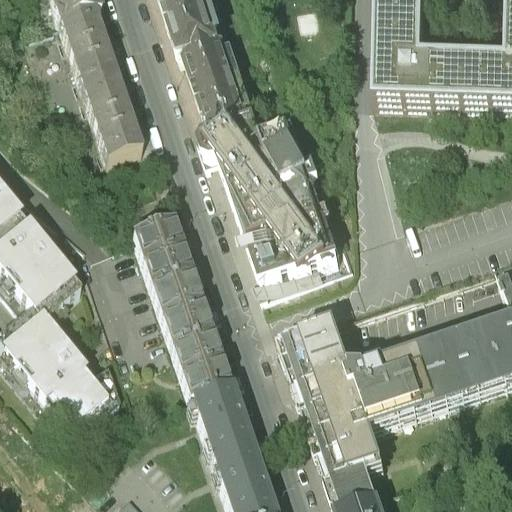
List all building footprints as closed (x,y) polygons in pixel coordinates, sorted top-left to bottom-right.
[(49,0),(58,34),(93,22),(98,20),(97,14),(95,7),(94,0),(49,0)] [(157,0),(182,73),(219,61),(217,51),(223,49),(205,0),(157,0)] [(511,0),(380,0),(379,124),(511,126),(511,0)] [(58,34),(103,174),(139,163),(127,128),(104,57),(93,22),(58,34)] [(219,61),(182,73),(207,150),(250,137),(247,128),(252,125),(235,69),(227,69),(225,59),(219,61)] [(261,305),(265,316),(300,303),(297,289),(339,276),(336,262),(346,259),(339,232),(334,225),(323,226),(316,201),(319,198),(315,185),(308,184),(297,148),(265,158),(256,133),(250,137),(207,150),(204,153),(210,166),(215,180),(221,179),(261,305)] [(0,282),(31,320),(0,346),(0,357),(55,423),(58,420),(72,436),(100,413),(107,421),(118,412),(106,378),(91,390),(42,330),(79,300),(0,204),(0,282)] [(189,412),(190,411),(230,397),(220,370),(201,315),(182,261),(172,233),(132,247),(189,412)] [(511,276),(498,281),(501,290),(497,298),(503,312),(510,315),(511,320),(511,276)] [(337,337),(281,356),(293,393),(332,511),(380,511),(370,488),(386,483),(374,446),(511,399),(511,334),(374,382),(354,384),(337,337)] [(225,511),(269,511),(262,490),(238,421),(230,397),(190,411),(205,453),(210,453),(214,466),(211,471),(214,479),(218,481),(223,493),(222,500),(225,511)]
